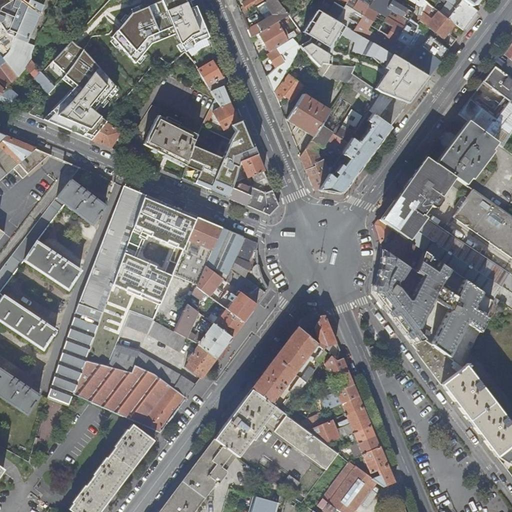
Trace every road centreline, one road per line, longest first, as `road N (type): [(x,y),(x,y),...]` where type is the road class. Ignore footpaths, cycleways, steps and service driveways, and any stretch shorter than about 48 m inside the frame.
road 1 (tertiary): [(282,239),(0,120)]
road 2 (tertiary): [(130,511),(295,283)]
road 3 (residential): [(340,281),(511,500)]
road 4 (primary): [(511,10),(344,226)]
road 5 (primary): [(425,511),(331,286)]
road 6 (secondary): [(210,0),(301,218)]
